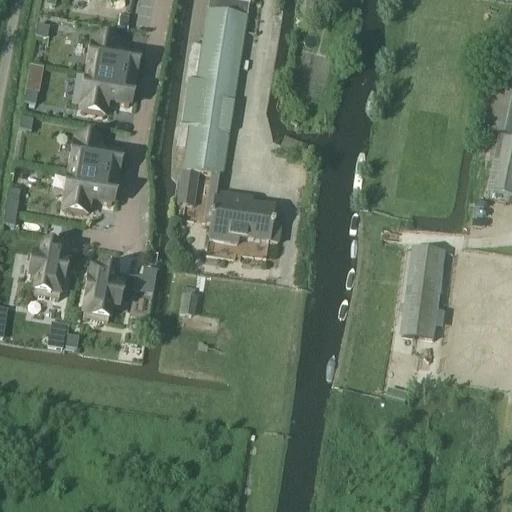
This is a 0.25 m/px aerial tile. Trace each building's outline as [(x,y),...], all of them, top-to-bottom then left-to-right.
[(197,175),(211,177),(219,178),(221,179),(248,7),(256,8),(257,0),(229,0),(228,4),(208,1),(200,51),(191,49),(175,154),(184,156),(181,173),(197,175)] [(303,0),(301,19),(307,20),(309,8),(310,0),(303,0)] [(117,22),(115,33),(124,35),(126,23),(117,22)] [(48,30),(36,28),(34,40),(45,42),(48,30)] [(133,78),(136,62),(114,58),(116,45),(92,41),(85,78),(131,86),(132,78),(133,78)] [(28,71),(27,80),(33,82),(35,72),(28,71)] [(85,78),(79,114),(103,119),(106,106),(127,110),(130,94),(131,86),(85,78)] [(487,194),(511,198),(511,85),(497,82),(486,136),(491,137),(489,149),(497,150),(487,194)] [(24,95),(22,107),(34,109),(36,97),(24,95)] [(29,135),(31,123),(19,121),(17,133),(29,135)] [(118,161),(97,157),(99,144),(74,140),(68,177),(113,185),(115,177),(115,176),(118,161)] [(192,209),(197,175),(181,173),(176,207),(192,209)] [(88,205),(110,209),(112,193),(113,185),(68,177),(61,213),(86,217),(88,205)] [(219,178),(211,177),(204,226),(209,227),(207,242),(235,247),(236,241),(277,247),(279,230),(272,229),(272,227),(270,227),(272,213),(240,208),(241,201),(219,197),(218,204),(215,204),(219,178)] [(5,204),(3,216),(15,218),(17,206),(5,204)] [(3,216),(1,228),(13,230),(15,218),(3,216)] [(41,249),(39,261),(32,260),(28,282),(35,283),(32,299),(57,304),(60,287),(64,265),(66,255),(66,254),(57,252),(41,249)] [(401,339),(432,343),(444,254),(413,250),(402,330),(401,339)] [(109,311),(115,312),(119,290),(113,289),(115,277),(99,274),(90,273),(88,284),(87,284),(83,306),(84,306),(81,323),(106,327),(109,311)] [(197,304),(181,301),(177,324),(193,326),(197,304)] [(63,351),(75,353),(77,341),(65,339),(63,351)]
